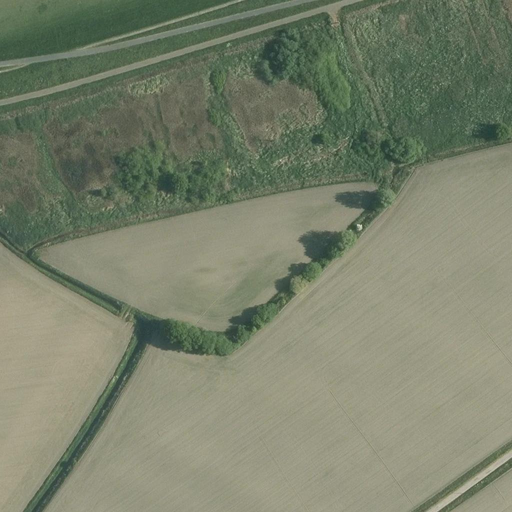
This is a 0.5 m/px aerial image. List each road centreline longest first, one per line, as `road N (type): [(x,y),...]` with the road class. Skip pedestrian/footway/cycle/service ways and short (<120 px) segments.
road 1 (track): [(0,103),(355,0)]
road 2 (track): [(58,58),(323,0)]
